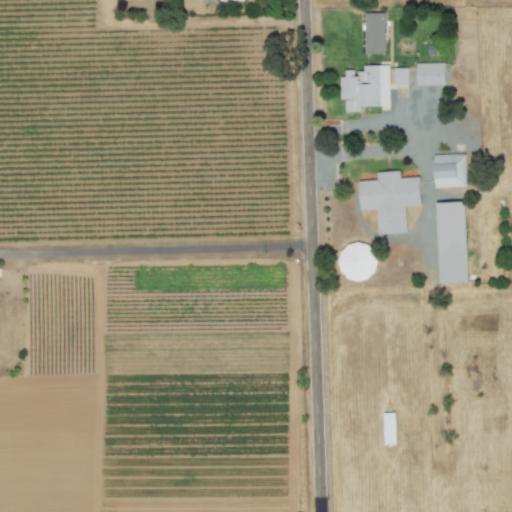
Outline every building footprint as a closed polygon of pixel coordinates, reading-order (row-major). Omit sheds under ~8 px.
[(364,13),(364,54),(385,54),(385,13),(364,13)] [(416,63),(416,86),(446,85),(445,63),(416,63)] [(390,106),(388,65),(363,66),(363,73),(354,74),(354,70),(340,70),(341,98),(344,98),(345,112),(359,112),(359,107),(390,106)] [(408,68),(393,68),(394,85),(409,85),(408,68)] [(466,186),(465,154),(433,155),(434,188),(466,186)] [(378,235),(407,233),(406,207),(422,206),(420,177),(400,178),(399,171),(376,172),(377,180),(358,181),(360,210),(376,209),(378,235)] [(436,203),(439,283),(469,282),(466,201),(436,203)] [(345,283),(377,275),(368,241),(336,250),(345,283)]
